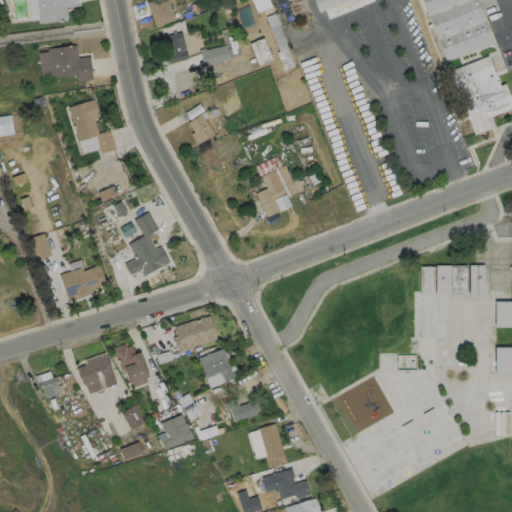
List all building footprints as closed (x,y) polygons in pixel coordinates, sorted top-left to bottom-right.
[(67,19),(37,23),(34,0),(76,0),(77,5),(65,6),(67,19)] [(150,0),(167,0),(174,19),(155,27),(145,2),(150,0)] [(267,0),(270,5),(256,12),(250,0),(267,0)] [(345,0),(317,11),(312,0),(345,0)] [(475,0),(492,41),(446,60),(422,0),(475,0)] [(284,68),(293,64),(273,14),(264,17),(284,68)] [(188,58),(167,64),(159,37),(180,31),(188,58)] [(271,59),(257,65),(248,43),(262,37),(271,59)] [(75,44),(76,57),(88,55),(91,78),(75,80),(75,74),(51,77),(50,75),(40,76),(37,52),(47,51),(47,48),(75,44)] [(225,44),(228,59),(202,65),(198,49),(204,48),(204,49),(225,44)] [(487,55),(498,85),(504,83),(511,104),(511,107),(485,118),(489,127),(473,133),(449,70),(487,55)] [(93,117),(98,132),(108,129),(114,148),(99,153),(94,135),(77,140),(67,107),(92,98),(98,116),(93,117)] [(213,133),(197,144),(190,133),(193,131),(187,122),(200,113),(213,133)] [(0,134),(12,134),(10,115),(0,115),(0,134)] [(275,169),(272,159),(258,163),(261,174),(275,169)] [(283,164),(290,178),(295,175),(296,178),(304,175),(309,185),(286,196),(284,192),(272,198),(273,199),(284,193),(290,205),(278,211),(278,210),(265,216),(254,192),(265,187),(259,176),(283,164)] [(146,234),(154,248),(159,246),(167,262),(143,275),(139,269),(128,275),(122,264),(134,257),(127,244),(142,235),(133,219),(147,211),(156,229),(146,234)] [(50,255),(43,233),(29,237),(36,260),(50,255)] [(97,264),(104,283),(91,288),(92,291),(75,298),(74,294),(65,298),(58,274),(81,267),(82,270),(97,264)] [(482,264),(482,294),(468,294),(468,264),(482,264)] [(449,265),(449,294),(434,294),(434,265),(449,265)] [(465,265),(465,294),(450,294),(450,265),(465,265)] [(433,266),(433,294),(418,294),(418,266),(433,266)] [(496,304),(511,304),(511,328),(496,328),(496,304)] [(208,316),(215,340),(190,347),(191,349),(176,353),(171,337),(175,336),(174,334),(173,334),(172,331),(173,330),(172,326),(208,316)] [(124,344),(125,347),(130,345),(134,354),(138,352),(147,376),(143,377),(144,382),(132,387),(130,382),(128,383),(122,369),(120,371),(111,348),(124,344)] [(221,347),(230,367),(233,366),(235,370),(232,371),(235,377),(222,382),(218,372),(205,378),(196,358),(209,353),(221,347)] [(495,350),(511,350),(511,373),(495,373),(495,350)] [(414,355),(401,355),(401,367),(414,367),(414,355)] [(115,384),(87,394),(84,384),(81,385),(75,368),(105,357),(115,384)] [(37,374),(39,381),(54,377),(56,386),(59,385),(62,392),(42,398),(38,382),(35,383),(33,376),(37,374)] [(176,399),(187,420),(199,414),(187,393),(176,399)] [(234,398),(237,406),(254,400),(258,410),(255,411),(256,413),(232,421),(228,409),(224,411),(221,402),(234,398)] [(143,423),(135,404),(121,410),(129,429),(143,423)] [(179,414),(183,423),(185,423),(191,437),(163,449),(159,438),(157,439),(155,434),(163,431),(159,422),(179,414)] [(273,423),(285,462),(281,464),(280,462),(266,467),(255,428),(273,423)] [(118,448),(123,459),(141,452),(136,441),(118,448)] [(290,468),(292,476),(289,477),(290,479),(291,479),(292,483),(304,480),(308,494),(294,498),(293,494),(278,498),(276,490),(273,491),(273,489),(264,492),(259,477),(272,473),(284,469),(284,470),(290,468)] [(319,511),(314,497),(297,503),(300,511),(319,511)]
